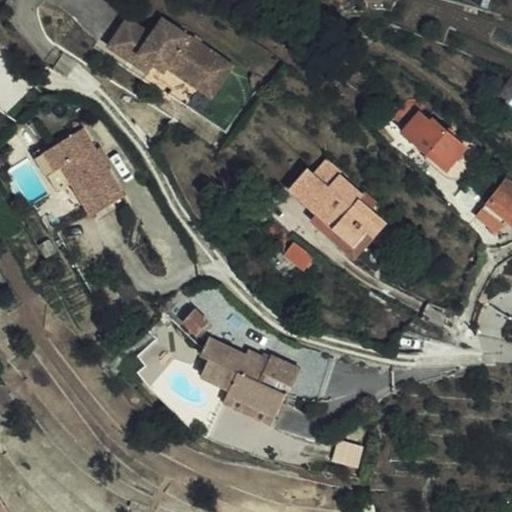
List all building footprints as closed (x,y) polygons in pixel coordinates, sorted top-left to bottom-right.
[(176,71),(197,43),(141,1),(135,8),(131,5),(124,14),(106,1),(87,28),(127,58),(134,48),(143,55),(147,50),(176,71)] [(211,53),(197,43),(176,71),(189,82),(211,53)] [(429,159),(450,133),(420,107),(417,110),(403,98),(384,120),(429,159)] [(68,119),(29,141),(40,159),(45,155),(56,172),(76,207),(109,188),(68,119)] [(40,159),(29,141),(20,146),(40,181),(56,172),(45,155),(40,159)] [(357,221),(363,224),(375,210),(346,188),(350,182),(324,164),(317,173),(293,155),(276,179),(306,202),(308,199),(326,213),(323,218),(345,236),(357,221)] [(505,221),(511,213),(511,198),(509,196),(511,192),(511,176),(497,164),(463,202),(484,220),(493,210),(505,221)] [(297,256),(304,247),(287,232),(278,244),(295,259),(297,256)] [(319,275),(327,265),(304,247),(297,256),(319,275)] [(182,324),(194,312),(180,299),(168,311),(182,324)] [(229,343),(197,329),(188,338),(185,344),(192,348),(185,364),(214,377),(212,381),(263,404),(273,380),(262,376),(267,367),(280,373),(286,359),(272,354),(256,344),(255,347),(232,337),(229,343)] [(287,355),(257,342),(256,344),(272,354),(286,359),(287,355)] [(209,388),(260,411),(263,404),(212,381),(209,388)]
